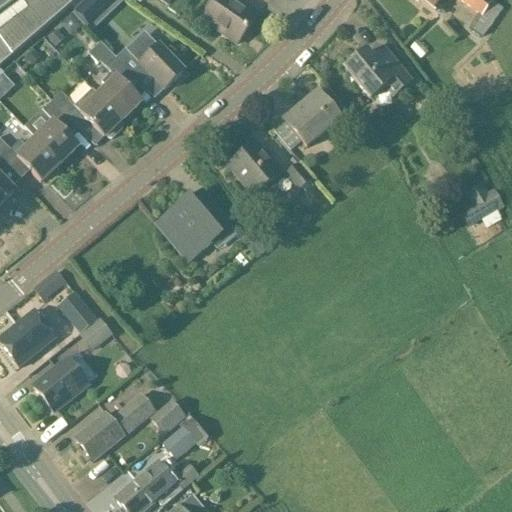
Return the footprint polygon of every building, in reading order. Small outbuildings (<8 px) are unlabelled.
[(0,0),(0,68),(73,6),(68,0),(0,0)] [(101,31),(123,0),(107,0),(91,24),(101,31)] [(155,0),(171,11),(178,0),(155,0)] [(227,0),(215,0),(200,21),(237,47),(256,20),(227,0)] [(444,8),(438,4),(431,0),(411,0),(437,18),(444,8)] [(482,39),(503,11),(487,0),(455,0),(477,16),(468,29),(482,39)] [(115,60),(137,85),(138,84),(144,91),(153,82),(164,94),(184,76),(158,49),(140,67),(126,52),(116,61),(115,60)] [(366,53),(344,71),(370,103),(385,90),(392,99),(410,84),(385,54),(374,63),(366,53)] [(106,90),(98,98),(122,124),(141,106),(128,93),(137,85),(115,60),(106,69),(112,76),(101,86),(106,90)] [(61,95),(51,105),(75,130),(76,129),(95,149),(104,141),(106,139),(108,142),(112,142),(122,132),(122,128),(120,126),(122,124),(98,98),(92,92),(74,109),(61,95)] [(317,94),(282,123),(306,151),(340,122),(317,94)] [(52,125),(35,143),(59,168),(78,150),(66,138),(75,130),(51,105),(42,114),(52,125)] [(0,162),(20,183),(29,174),(41,186),(59,168),(35,143),(27,150),(21,143),(10,153),(0,141),(0,162)] [(277,190),(272,184),(281,177),(255,146),(227,170),(253,200),(255,198),(260,205),(268,205),(276,200),(277,190)] [(312,183),(293,160),(289,163),(294,169),(284,177),(299,194),(312,183)] [(0,208),(14,195),(11,191),(20,183),(0,162),(0,208)] [(471,207),(467,209),(459,214),(468,230),(497,214),(482,187),(465,196),(471,207)] [(236,237),(229,229),(208,204),(197,213),(189,203),(165,223),(194,258),(211,244),(217,252),(236,237)] [(257,234),(268,251),(278,243),(267,227),(257,234)] [(258,241),(246,250),(256,262),(268,253),(258,241)] [(44,301),(70,287),(62,273),(36,287),(44,301)] [(89,315),(75,295),(58,308),(72,328),(89,315)] [(0,347),(19,372),(57,341),(34,313),(0,340),(0,347)] [(106,342),(112,338),(100,321),(78,339),(87,348),(102,337),(106,342)] [(53,415),(88,388),(68,363),(34,390),(53,415)] [(140,398),(109,422),(104,416),(73,442),(93,465),(123,440),(123,441),(155,416),(140,398)] [(177,401),(152,422),(166,439),(191,418),(177,401)] [(209,442),(192,422),(162,446),(176,463),(195,448),(198,451),(209,442)] [(158,464),(138,481),(114,501),(122,511),(148,511),(158,504),(163,510),(199,480),(189,469),(173,483),(158,464)] [(203,511),(192,498),(178,510),(175,511),(203,511)]
